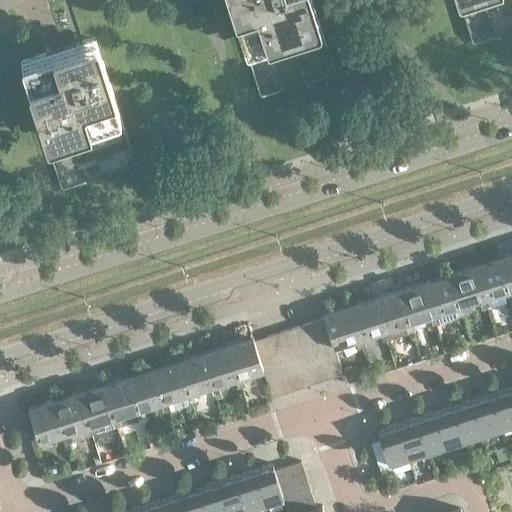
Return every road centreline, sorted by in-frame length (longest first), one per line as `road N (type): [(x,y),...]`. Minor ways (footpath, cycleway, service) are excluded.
road 1 (tertiary): [(0,356),(511,190)]
road 2 (tertiary): [(511,131),(0,296)]
road 3 (residential): [(10,510),(320,411)]
road 4 (residential): [(320,411),(511,349)]
road 5 (residential): [(480,511),(468,477),(357,511)]
